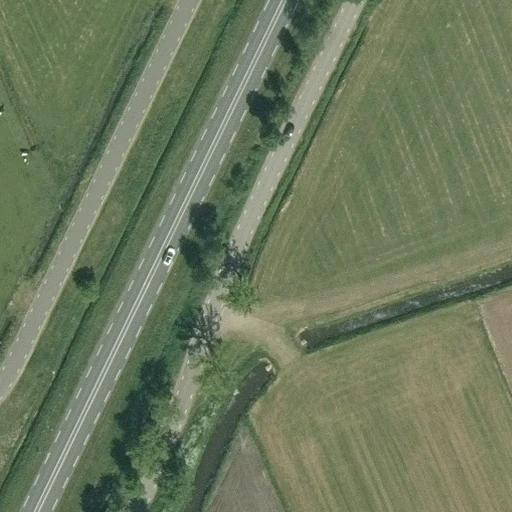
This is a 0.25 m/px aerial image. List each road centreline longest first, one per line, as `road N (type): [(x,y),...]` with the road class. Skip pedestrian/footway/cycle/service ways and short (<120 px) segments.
road 1 (primary): [(38,511),(285,0)]
road 2 (unclassified): [(132,511),(173,424),(225,265),(353,0)]
road 3 (unclassified): [(189,0),(0,385)]
